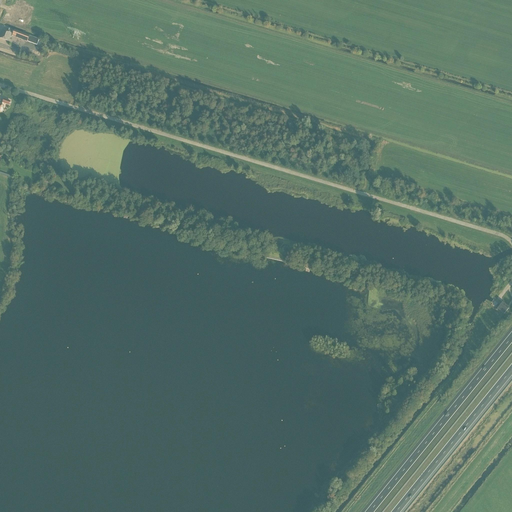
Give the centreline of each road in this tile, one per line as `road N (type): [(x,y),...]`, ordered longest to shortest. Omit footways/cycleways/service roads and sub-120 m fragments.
road 1 (track): [(201,0),(511,92)]
road 2 (motorway): [(511,336),(368,511)]
road 3 (motorway): [(393,511),(511,367)]
